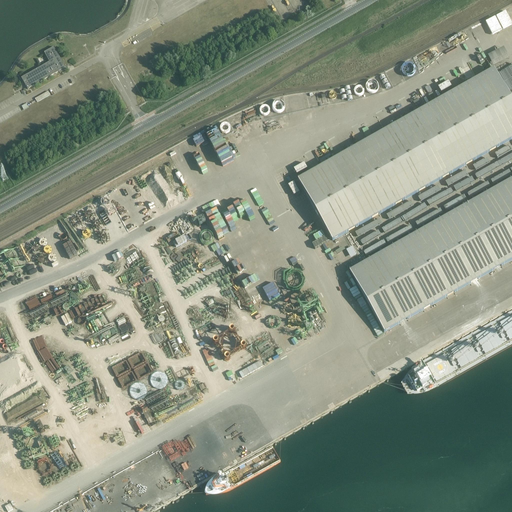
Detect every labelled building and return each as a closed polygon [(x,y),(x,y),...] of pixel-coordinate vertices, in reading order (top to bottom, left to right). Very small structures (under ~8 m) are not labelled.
[(494,23),(496,27),(511,19),(511,4),(500,11),(503,18),(494,23)] [(27,89),(65,67),(53,46),(43,52),(49,62),(20,78),(27,89)] [(401,70),(424,59),(421,54),(399,65),(401,70)] [(298,180),(332,241),(511,139),(511,101),(494,69),(298,180)] [(48,92),(35,99),(37,103),(50,95),(48,92)] [(250,137),(261,133),(260,128),(248,132),(250,137)] [(511,179),(349,272),(384,333),(511,260),(511,179)] [(167,194),(182,232),(187,230),(180,211),(179,212),(171,192),(167,194)] [(67,218),(62,231),(64,232),(65,229),(70,231),(68,238),(84,244),(86,239),(85,239),(86,235),(82,234),(82,233),(80,232),(79,235),(76,234),(78,229),(71,226),(73,220),(67,218)] [(181,271),(175,274),(176,276),(174,277),(175,279),(177,279),(179,282),(184,280),(181,271)] [(179,288),(186,291),(184,294),(189,295),(192,288),(180,283),(179,288)] [(119,330),(125,341),(136,335),(135,333),(139,331),(136,325),(133,327),(126,313),(128,311),(123,302),(117,305),(113,298),(102,303),(106,310),(102,312),(113,333),(119,330)] [(34,304),(28,307),(35,321),(41,318),(34,304)] [(38,308),(42,317),(48,314),(44,305),(38,308)] [(96,306),(91,309),(120,361),(125,358),(96,306)] [(107,345),(105,346),(94,321),(90,323),(103,354),(106,353),(107,355),(109,354),(110,356),(112,355),(110,351),(107,345)] [(372,325),(368,328),(372,334),(376,331),(372,325)] [(97,382),(67,333),(62,336),(92,385),(97,382)] [(128,344),(123,346),(126,353),(127,353),(130,360),(134,358),(128,344)] [(0,357),(0,364),(26,414),(31,412),(2,357),(0,357)] [(9,364),(26,399),(31,397),(14,362),(9,364)] [(0,383),(21,423),(27,420),(19,405),(18,405),(4,379),(5,378),(3,373),(0,368),(0,383)] [(61,381),(70,399),(74,396),(66,379),(61,381)] [(370,384),(369,380),(357,384),(358,388),(370,384)] [(65,393),(59,395),(62,402),(67,400),(65,393)]
